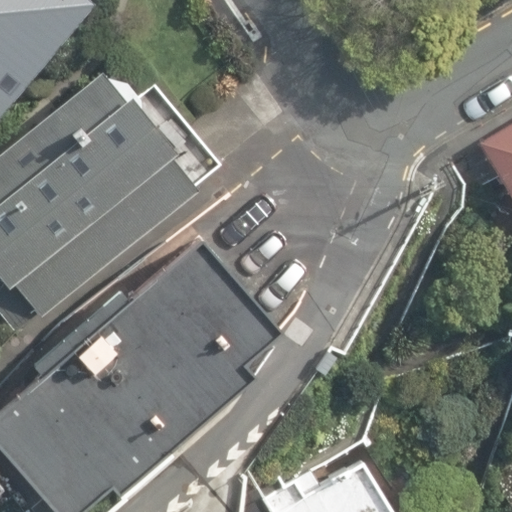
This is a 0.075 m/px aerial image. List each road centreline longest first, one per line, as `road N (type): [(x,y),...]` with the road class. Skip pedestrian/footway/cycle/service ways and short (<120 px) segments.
road 1 (unclassified): [(511,39),(349,127)]
road 2 (residential): [(271,0),(349,127)]
